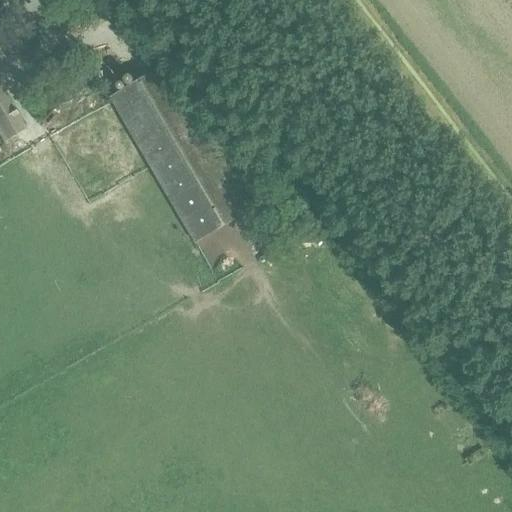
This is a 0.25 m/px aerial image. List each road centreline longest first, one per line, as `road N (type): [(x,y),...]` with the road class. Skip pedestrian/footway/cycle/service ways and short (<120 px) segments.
road 1 (unclassified): [(511,347),(239,0)]
road 2 (track): [(304,0),(511,265)]
